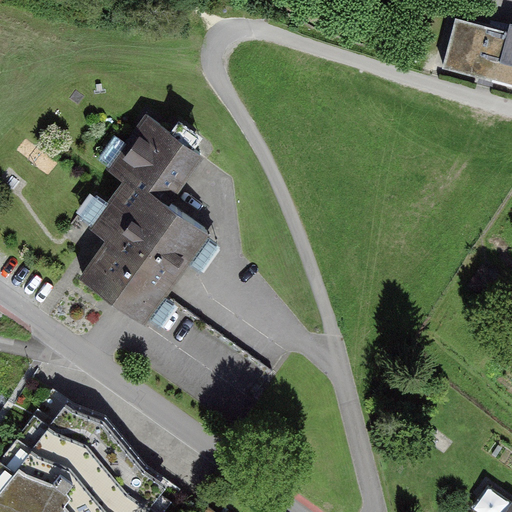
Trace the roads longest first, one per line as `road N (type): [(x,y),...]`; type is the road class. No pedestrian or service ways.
road 1 (unclassified): [(378,511),(319,279),(269,157),(212,68),(226,34)]
road 2 (residential): [(308,511),(0,294)]
road 3 (track): [(226,34),(256,28),(511,109)]
